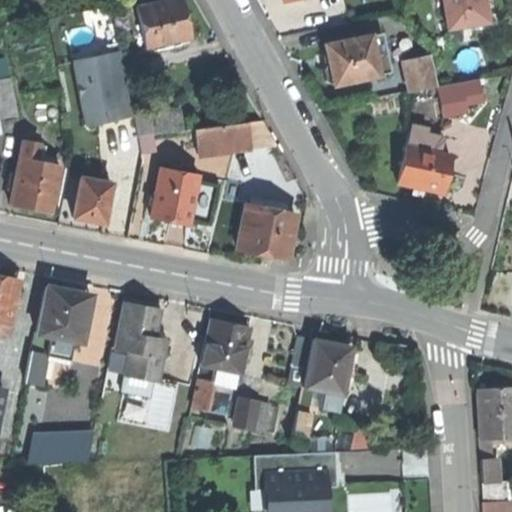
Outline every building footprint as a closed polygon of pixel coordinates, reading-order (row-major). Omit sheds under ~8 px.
[(169,0),(136,7),(144,48),(189,39),(185,20),(180,0),(169,0)] [(443,0),(450,29),(489,22),(484,0),(443,0)] [(388,74),(380,36),(368,38),(368,36),(323,46),(326,59),(327,67),(322,71),(324,82),(329,85),(333,84),(334,88),(377,78),(379,84),(395,81),(394,73),(388,74)] [(84,126),(133,118),(131,106),(122,52),(73,61),(84,126)] [(401,59),(408,93),(437,87),(429,52),(401,59)] [(0,80),(0,121),(17,118),(9,78),(0,80)] [(141,104),(131,106),(133,118),(137,138),(153,135),(146,116),(141,104)] [(178,109),(146,116),(153,135),(182,130),(178,109)] [(262,119),(246,121),(249,145),(275,141),(262,119)] [(194,129),(197,152),(249,145),(246,121),(194,129)] [(406,131),(403,149),(439,154),(442,137),(406,131)] [(28,210),(50,214),(59,167),(34,162),(38,145),(20,142),(7,205),(28,210)] [(403,149),(397,185),(413,187),(412,190),(417,191),(425,192),(425,189),(444,192),(450,156),(439,154),(403,149)] [(170,223),(189,226),(198,177),(160,170),(151,219),(170,223)] [(79,179),(72,219),(87,221),(103,224),(110,184),(79,179)] [(261,254),(285,258),(293,213),(244,205),(236,250),(261,254)] [(0,278),(0,333),(7,335),(17,282),(0,278)] [(48,338),(73,343),(82,295),(64,292),(45,288),(35,335),(48,338)] [(89,297),(82,295),(73,343),(80,344),(89,297)] [(126,353),(151,358),(154,340),(159,311),(140,307),(122,304),(113,351),(126,353)] [(235,373),(238,374),(247,328),(226,324),(208,320),(199,366),(215,369),(235,373)] [(44,357),(48,338),(35,335),(33,335),(29,354),(44,357)] [(296,338),(290,367),(303,370),(309,340),(296,338)] [(165,342),(154,340),(151,358),(126,353),(122,377),(157,384),(165,342)] [(329,344),(312,341),(303,387),(311,389),(323,391),(340,394),(349,348),(329,344)] [(38,386),(44,357),(29,354),(23,383),(38,386)] [(75,396),(94,400),(102,366),(83,362),(75,396)] [(211,382),(212,382),(215,369),(199,366),(196,379),(211,382)] [(287,384),(300,387),(303,370),(290,367),(287,384)] [(232,387),(235,373),(215,369),(212,382),(232,387)] [(205,412),(211,382),(196,379),(190,409),(205,412)] [(305,420),(311,389),(303,387),(300,387),(294,418),(305,420)] [(476,391),(479,440),(491,439),(511,437),(511,388),(492,390),(476,391)] [(336,412),(340,394),(323,391),(319,408),(336,412)] [(233,425),(251,429),(256,402),(238,399),(233,425)] [(309,421),(305,420),(294,418),(288,448),(303,451),(309,421)] [(372,428),(338,423),(333,453),(368,451),(372,428)] [(92,460),(91,427),(29,429),(30,461),(92,460)] [(479,440),(480,460),(492,459),(491,439),(479,440)] [(323,454),(252,457),(253,476),(262,475),(263,491),(264,491),(265,511),(287,510),(290,505),(300,505),(304,509),(325,508),(323,454)] [(480,460),(481,484),(497,483),(495,459),(492,459),(480,460)] [(253,492),(263,491),(262,475),(253,476),(253,492)] [(481,484),(483,503),(511,501),(510,482),(497,483),(481,484)] [(481,503),(481,511),(511,511),(511,507),(511,501),(483,503),(481,503)]
